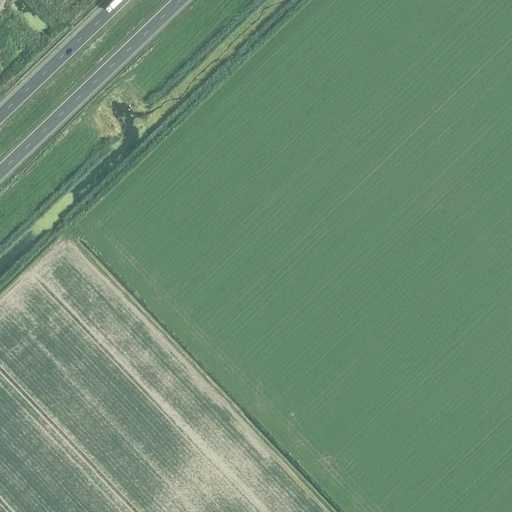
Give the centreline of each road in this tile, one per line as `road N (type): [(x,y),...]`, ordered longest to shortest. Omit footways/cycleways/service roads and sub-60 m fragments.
road 1 (trunk): [(0,173),(181,0)]
road 2 (trunk): [(118,0),(0,113)]
